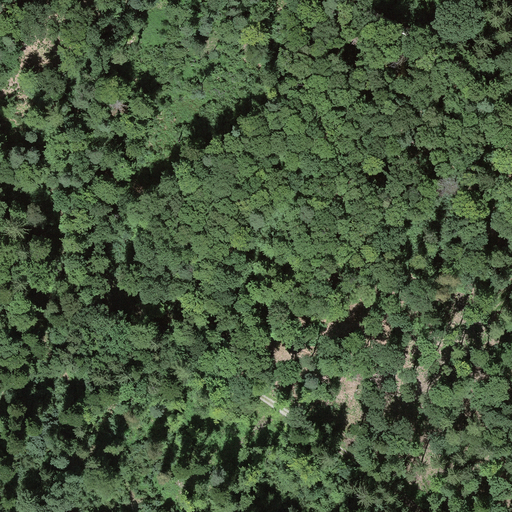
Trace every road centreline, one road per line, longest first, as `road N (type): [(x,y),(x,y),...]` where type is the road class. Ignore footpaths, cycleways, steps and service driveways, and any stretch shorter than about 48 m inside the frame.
road 1 (track): [(0,214),(81,258),(157,326),(420,511)]
road 2 (track): [(0,297),(29,321),(51,356),(105,443),(135,511)]
road 3 (track): [(337,0),(511,100)]
